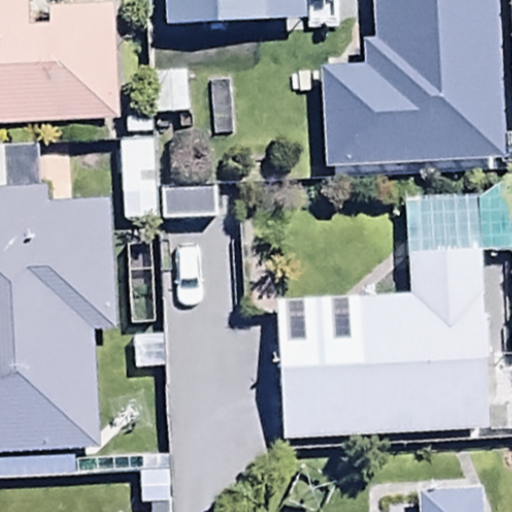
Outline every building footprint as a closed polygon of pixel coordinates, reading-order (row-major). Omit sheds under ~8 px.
[(0,0),(0,131),(108,128),(105,0),(0,0)] [(153,147),(116,148),(118,230),(180,229),(180,195),(154,195),(153,147)] [(0,153),(0,486),(71,485),(71,457),(96,456),(93,340),(109,340),(104,151),(0,153)] [(273,304),(277,447),(482,441),(477,256),(401,258),(403,301),(273,304)] [(388,511),(480,511),(480,500),(388,502),(388,511)]
